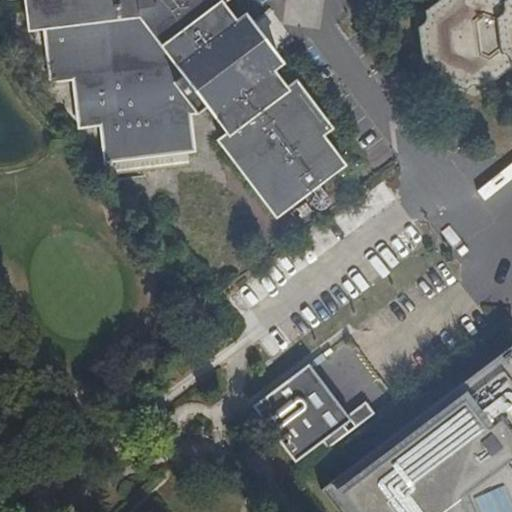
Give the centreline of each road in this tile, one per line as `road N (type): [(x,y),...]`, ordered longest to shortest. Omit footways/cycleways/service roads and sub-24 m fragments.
road 1 (residential): [(443,192),(134,426),(0,510)]
road 2 (residential): [(317,27),(443,192)]
